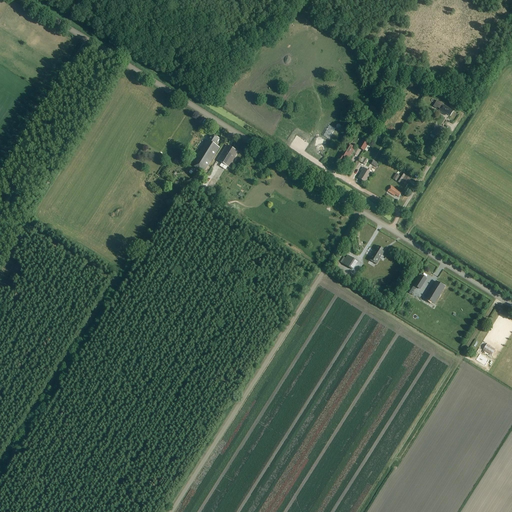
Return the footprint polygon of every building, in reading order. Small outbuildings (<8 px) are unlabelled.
[(437,101),(433,107),(436,109),(437,108),(440,110),(439,111),(438,112),(445,116),(446,114),(449,116),(452,111),(443,105),(437,101)] [(440,137),(443,131),(444,131),(439,127),(438,128),(435,134),(439,137),(440,137)] [(215,145),(219,139),(211,134),(208,140),(206,140),(191,165),(203,173),(219,148),(215,145)] [(357,147),(363,150),(367,143),(362,140),(357,147)] [(335,163),(340,166),(345,158),(347,159),(354,148),(346,143),(336,159),(337,160),(335,163)] [(229,167),(238,153),(226,145),(217,160),(229,167)] [(362,172),(358,178),(365,182),(371,173),(363,168),(361,171),(362,172)] [(392,179),(405,187),(410,179),(398,171),(392,179)] [(394,194),(399,197),(401,193),(391,186),(388,192),(394,196),(394,194)] [(376,265),(383,252),(381,251),(382,249),(377,246),(368,260),(376,265)] [(353,270),(358,262),(347,255),(342,264),(353,270)] [(408,280),(405,283),(411,289),(414,286),(408,280)] [(417,282),(414,287),(419,289),(420,290),(423,285),(422,284),(417,282)] [(438,297),(437,296),(439,293),(440,294),(444,287),(440,284),(439,286),(435,283),(432,289),(433,289),(431,292),(430,292),(425,299),(434,304),(438,297)] [(402,290),(400,294),(408,300),(411,296),(402,290)] [(487,344),(483,350),(492,356),(495,350),(487,344)]
